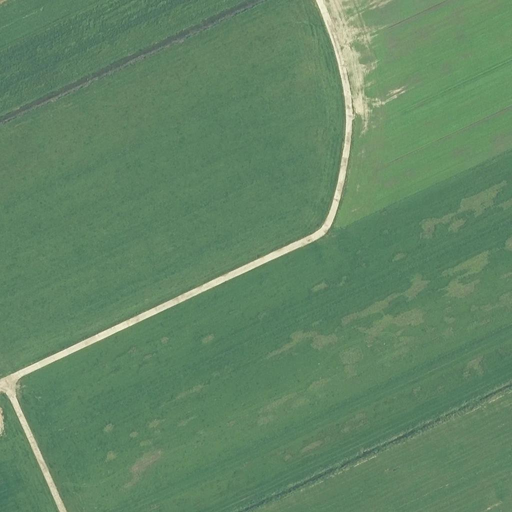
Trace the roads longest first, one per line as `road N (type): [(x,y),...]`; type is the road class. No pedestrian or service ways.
road 1 (track): [(317,0),(334,35),(348,109),(343,178),(329,222),(309,241),(0,384)]
road 2 (track): [(63,511),(4,382)]
